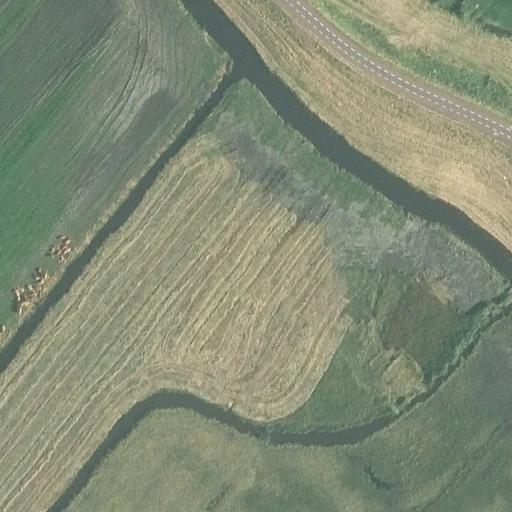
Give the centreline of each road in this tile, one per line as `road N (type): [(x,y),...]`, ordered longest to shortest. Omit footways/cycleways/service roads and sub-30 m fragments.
road 1 (tertiary): [(511,136),(385,75),(288,0)]
road 2 (track): [(339,0),(377,21),(457,42),(511,86)]
